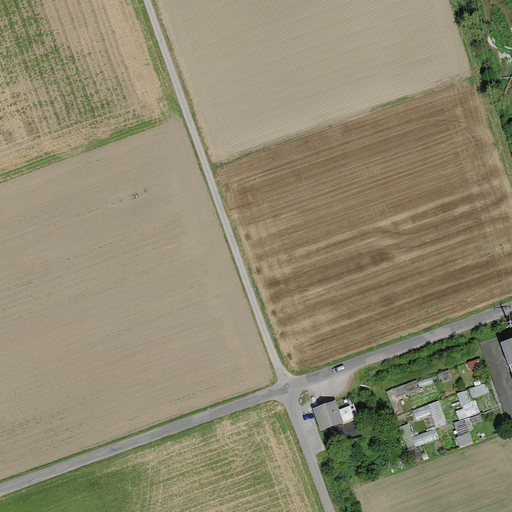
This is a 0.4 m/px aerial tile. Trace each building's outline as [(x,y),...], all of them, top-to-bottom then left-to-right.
[(511,341),(501,346),(511,376),(511,341)] [(390,388),(395,411),(400,410),(396,395),(420,390),(418,381),(390,388)] [(481,411),(476,399),(473,400),(469,388),(458,392),(464,408),(457,410),(460,419),(481,411)] [(433,413),(437,427),(447,424),(441,401),(414,408),(417,418),(433,413)] [(313,410),(321,432),(344,424),(336,402),(313,410)] [(462,446),(476,441),(468,417),(454,422),(462,446)] [(412,436),(408,424),(402,426),(409,448),(440,438),(437,428),(412,436)] [(336,430),(326,432),(328,442),(350,438),(347,425),(335,427),(336,430)]
